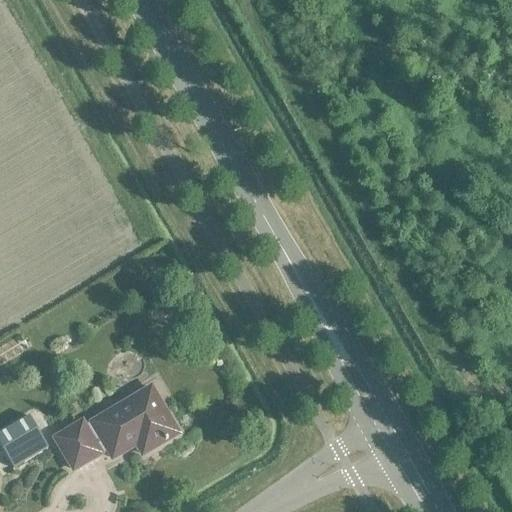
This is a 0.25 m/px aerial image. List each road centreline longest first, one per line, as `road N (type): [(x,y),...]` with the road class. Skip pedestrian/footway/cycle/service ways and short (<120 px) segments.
road 1 (tertiary): [(390,439),(141,0)]
road 2 (unclassified): [(270,511),(390,439)]
